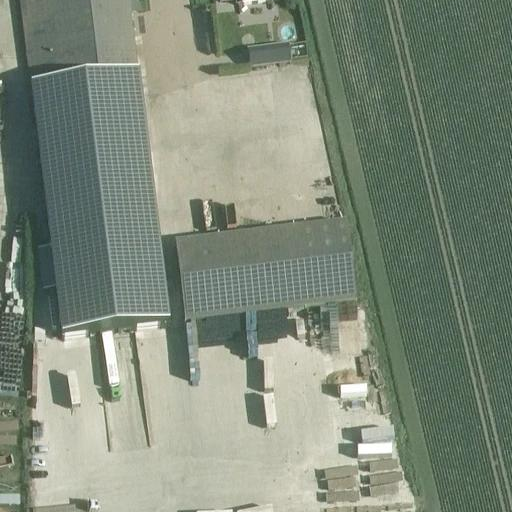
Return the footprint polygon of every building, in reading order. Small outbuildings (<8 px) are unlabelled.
[(19,0),(31,92),(61,341),(169,328),(137,79),(127,0),(19,0)] [(247,51),(249,72),(291,67),(288,46),(247,51)] [(300,180),(332,174),(318,106),(286,113),(300,180)] [(175,246),(185,326),(356,306),(346,225),(175,246)] [(337,320),(319,321),(321,366),(339,365),(337,320)] [(0,420),(0,430),(14,432),(14,421),(0,420)] [(388,465),(361,472),(364,484),(391,477),(388,465)]
